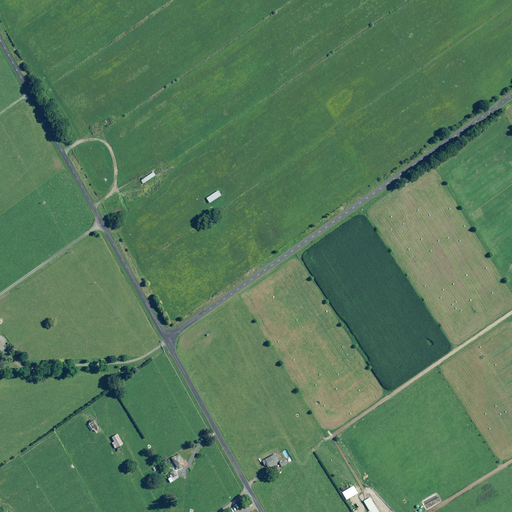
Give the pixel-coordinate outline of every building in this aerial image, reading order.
[(155,175),(153,172),(141,180),(143,184),(155,175)] [(221,195),(218,191),(206,198),(209,203),(221,195)] [(101,431),(94,420),(88,424),(89,426),(88,427),(91,431),(93,430),(96,434),(101,431)] [(123,444),(117,434),(111,437),(114,442),(111,443),(115,448),(123,444)] [(184,461),(179,454),(171,459),(178,470),(188,465),(185,461),(184,461)] [(279,461),(275,454),(262,461),(264,466),(266,465),(267,467),(279,461)] [(179,477),(175,470),(170,472),(171,474),(170,475),(171,477),(168,479),(170,482),(179,477)] [(379,511),(370,497),(364,501),(369,511),(367,511),(379,511)]
